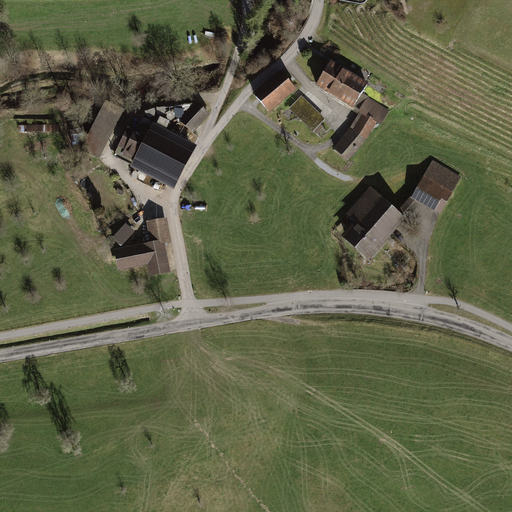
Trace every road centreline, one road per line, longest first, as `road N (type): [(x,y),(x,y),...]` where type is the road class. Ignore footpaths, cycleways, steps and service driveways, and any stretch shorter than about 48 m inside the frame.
road 1 (tertiary): [(511,344),(414,313),(355,306),(193,323)]
road 2 (track): [(414,313),(426,216),(388,186),(338,175),(299,145)]
road 3 (tertiary): [(193,323),(0,356)]
road 4 (residential): [(203,148),(307,35),(321,0)]
road 5 (residential): [(193,323),(174,222),(203,148)]
road 6 (residential): [(203,148),(240,44),(246,0)]
